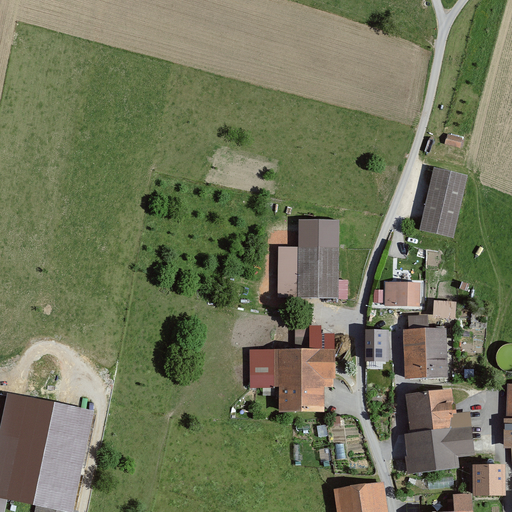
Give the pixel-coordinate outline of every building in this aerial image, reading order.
[(462,139),(448,135),(446,143),(460,147),(462,139)] [(465,177),(436,170),(422,228),(452,235),(465,177)] [(336,223),(301,222),(300,297),(347,298),(347,281),(335,281),(336,223)] [(419,285),(386,284),(386,304),(419,305),(419,285)] [(384,301),(384,289),(375,288),(374,301),(384,301)] [(455,303),(435,302),(434,316),(454,317),(455,303)] [(407,357),(446,356),(444,331),(406,331),(407,357)] [(387,332),(368,332),(368,360),(386,360),(387,332)] [(333,350),(252,351),(252,379),(275,378),(275,384),(283,384),(284,408),(321,408),(321,378),(333,378),(333,350)] [(446,356),(407,357),(409,377),(446,375),(446,356)] [(449,391),(409,396),(417,471),(455,466),(454,455),(472,453),(468,414),(451,416),(449,391)] [(0,511),(4,511),(7,498),(38,504),(71,511),(92,410),(8,393),(0,429),(0,511)] [(500,467),(476,467),(477,495),(501,494),(500,467)] [(385,511),(381,485),(336,492),(339,511),(385,511)] [(455,511),(471,511),(471,495),(455,496),(455,511)]
